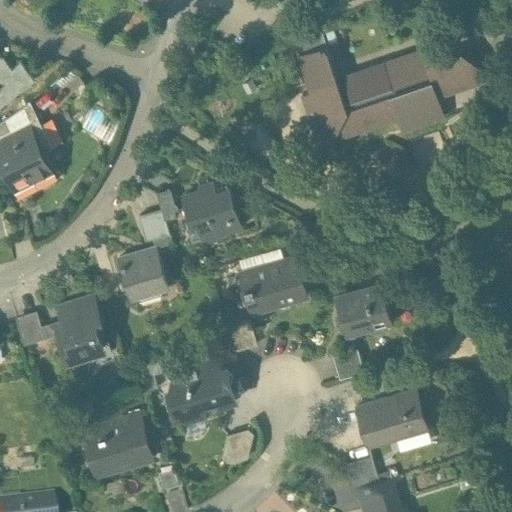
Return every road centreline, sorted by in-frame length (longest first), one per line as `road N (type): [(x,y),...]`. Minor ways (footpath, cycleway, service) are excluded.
road 1 (residential): [(155,82),(78,241),(0,277)]
road 2 (residential): [(155,82),(0,10)]
road 3 (residential): [(215,511),(305,406)]
